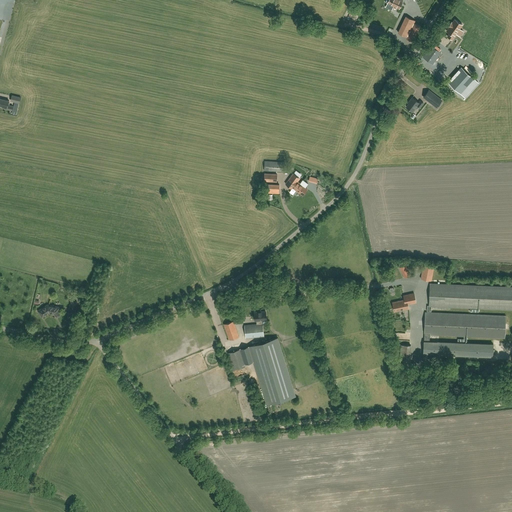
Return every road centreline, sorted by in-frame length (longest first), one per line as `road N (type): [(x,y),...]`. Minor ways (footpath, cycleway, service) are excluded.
road 1 (unclassified): [(96,341),(229,282),(353,184),(386,103),(446,0)]
road 2 (track): [(173,438),(511,402)]
road 3 (unclassified): [(233,511),(96,341)]
